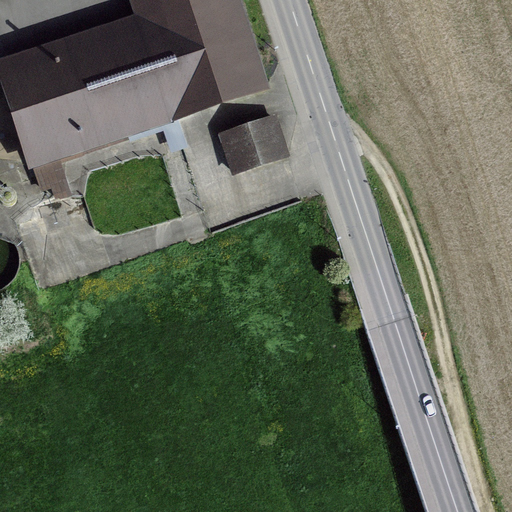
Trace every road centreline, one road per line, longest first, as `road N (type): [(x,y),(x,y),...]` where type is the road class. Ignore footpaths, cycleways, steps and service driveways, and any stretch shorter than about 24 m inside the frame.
road 1 (primary): [(288,0),(457,511)]
road 2 (track): [(332,133),(370,149),(401,202),(488,511)]
